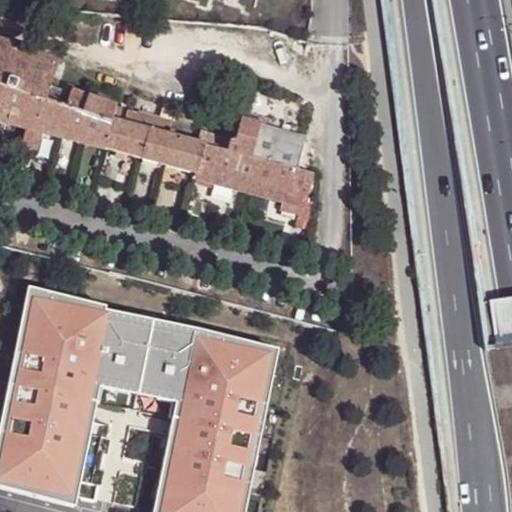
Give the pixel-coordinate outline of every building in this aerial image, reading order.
[(305,208),(306,202),(314,175),(301,171),(250,158),(226,152),(212,148),(197,144),(172,138),(162,135),(124,124),(118,123),(110,121),(115,107),(71,94),(70,96),(48,89),(58,62),(0,41),(0,123),(25,130),(41,133),(195,173),(194,179),(282,202),(299,207),(305,208)] [(122,109),(115,107),(110,121),(118,123),(122,109)] [(127,113),(124,124),(162,135),(164,130),(166,120),(139,113),(138,115),(127,113)] [(227,144),(226,152),(250,158),(255,142),(277,148),(281,132),(267,129),(252,124),(254,117),(241,113),(239,121),(237,132),(235,136),(234,143),(229,141),(227,144)] [(269,121),(254,117),(252,124),(267,129),(269,121)] [(227,130),(237,132),(239,121),(230,118),(227,130)] [(37,147),(41,133),(25,130),(21,143),(37,147)] [(164,130),(162,135),(172,138),(174,132),(164,130)] [(250,158),(301,171),(304,138),(281,132),(277,148),(255,142),(250,158)] [(200,134),(197,144),(212,148),(214,137),(200,134)] [(222,143),(227,144),(229,141),(234,143),(235,136),(225,134),(223,140),(222,143)] [(214,137),(212,148),(226,152),(227,144),(222,143),(223,140),(214,137)] [(295,220),(299,207),(282,202),(278,215),(295,220)] [(306,224),(311,210),(305,208),(299,207),(295,220),(293,230),(302,232),(304,224),(306,224)] [(91,271),(29,255),(10,267),(0,315),(0,511),(274,511),(308,354),(312,326),(109,273),(109,274),(92,270),(91,271)]
